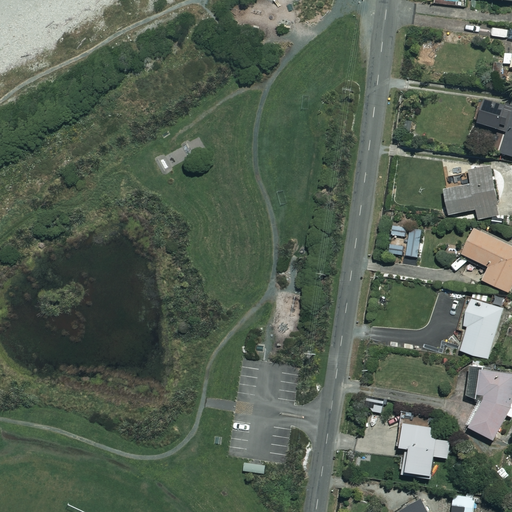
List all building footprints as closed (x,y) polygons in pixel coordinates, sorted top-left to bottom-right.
[(506,111),(500,110),(501,104),(481,101),(478,122),(498,125),(499,119),(505,120),(506,111)] [(511,107),(500,152),(511,155),(511,107)] [(459,161),(448,163),(450,176),(461,174),(459,161)] [(490,167),(468,171),(470,182),(443,187),(448,213),(475,209),(477,218),(498,215),(490,167)] [(511,286),(511,245),(472,226),(460,252),(488,265),(481,279),(509,292),(511,286)] [(503,308),(469,297),(461,323),(467,325),(460,350),(488,359),(503,308)] [(477,400),(465,422),(493,439),(506,415),(511,417),(511,402),(511,397),(511,373),(478,368),(472,396),(477,400)] [(437,427),(401,421),(397,445),(405,446),(401,472),(428,477),(432,455),(447,457),(450,440),(435,437),(437,427)] [(460,459),(451,466),(459,475),(467,469),(460,459)] [(272,464),(250,460),(248,473),(269,477),(272,464)] [(476,511),(478,497),(459,495),(453,499),(451,511),(476,511)] [(427,511),(418,496),(398,509),(400,511),(398,511),(427,511)]
